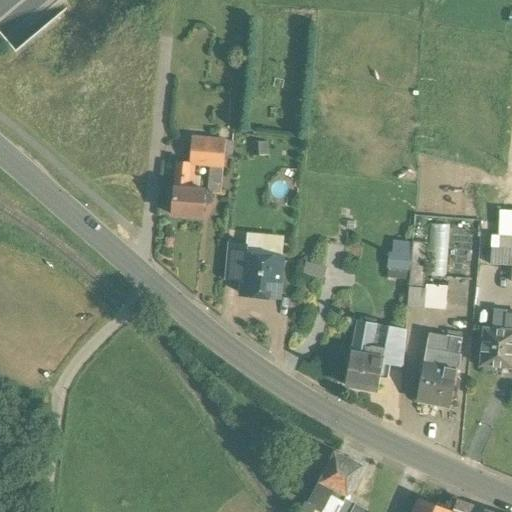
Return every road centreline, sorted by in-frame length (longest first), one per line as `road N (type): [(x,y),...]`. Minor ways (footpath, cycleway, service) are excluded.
road 1 (unclassified): [(511,509),(356,436),(259,375),(0,154)]
road 2 (track): [(42,511),(56,404),(72,366),(153,285)]
road 3 (track): [(146,248),(169,31)]
